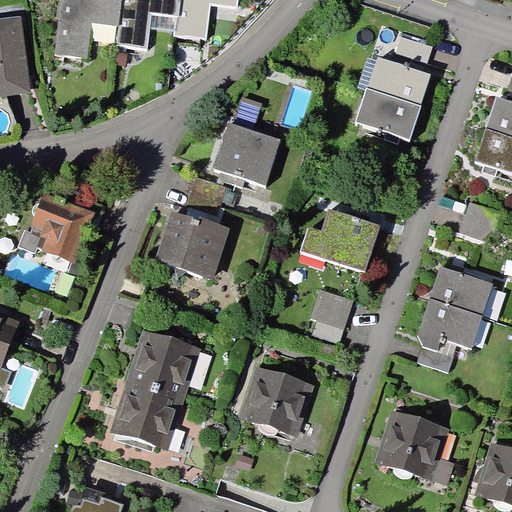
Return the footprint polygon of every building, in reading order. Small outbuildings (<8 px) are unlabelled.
[(124,0),(63,0),(57,56),(90,61),(94,26),(121,30),(124,0)] [(185,0),(125,0),(119,48),(150,52),(155,18),(182,22),(185,0)] [(250,0),(185,0),(181,38),(208,41),(212,9),(248,13),(250,0)] [(25,23),(0,26),(0,99),(34,95),(25,23)] [(437,80),(382,62),(360,127),(415,145),(437,80)] [(267,105),(244,97),(236,122),(258,130),(267,105)] [(511,104),(501,101),(479,164),(511,175),(511,104)] [(286,145),(230,127),(217,170),(273,188),(286,145)] [(106,214),(50,193),(36,232),(49,236),(41,258),(84,274),(106,214)] [(386,229),(334,213),(327,235),(311,230),(303,255),(371,277),(386,229)] [(233,234),(173,214),(157,264),(217,283),(233,234)] [(497,290),(445,272),(422,339),(474,357),(497,290)] [(355,303),(319,292),(311,321),(346,332),(355,303)] [(23,326),(0,317),(0,372),(5,375),(23,326)] [(203,353),(143,334),(110,432),(170,451),(203,353)] [(315,388),(256,370),(241,423),(300,440),(315,388)] [(452,434),(396,415),(380,464),(436,483),(452,434)] [(511,451),(494,446),(479,496),(511,506),(511,451)] [(130,511),(77,493),(70,511),(130,511)]
